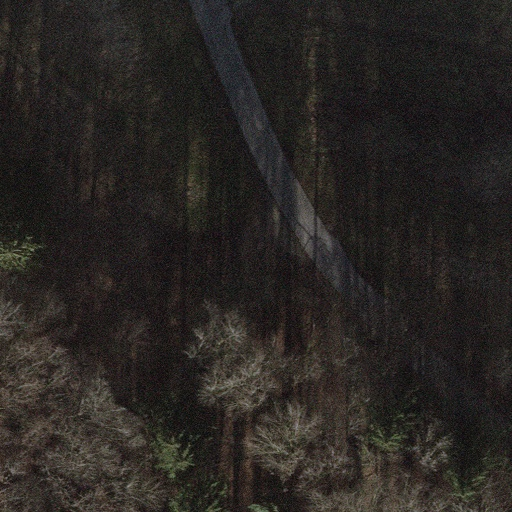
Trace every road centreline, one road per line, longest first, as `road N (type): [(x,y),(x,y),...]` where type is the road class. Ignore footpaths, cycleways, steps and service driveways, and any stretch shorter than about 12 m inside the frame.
road 1 (track): [(476,511),(310,323),(204,0)]
road 2 (track): [(511,29),(352,0)]
